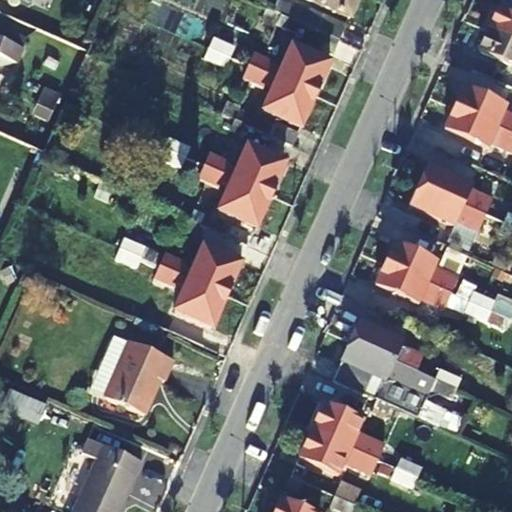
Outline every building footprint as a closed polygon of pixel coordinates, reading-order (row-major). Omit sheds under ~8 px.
[(361,0),(317,0),(317,1),(354,17),(361,0)] [(511,10),(504,7),(495,28),(511,35),(511,10)] [(350,25),(329,15),(323,29),(344,39),(350,25)] [(0,22),(0,34),(34,50),(38,40),(0,22)] [(307,39),(338,53),(344,39),(323,29),(313,25),(307,39)] [(511,35),(495,28),(486,48),(511,59),(511,35)] [(29,63),(34,50),(0,34),(0,90),(9,71),(29,63)] [(238,47),(216,39),(213,46),(234,56),(238,47)] [(234,56),(213,46),(208,58),(229,67),(234,56)] [(281,63),(259,52),(253,65),(319,95),(334,63),(296,47),(286,70),(280,67),(281,63)] [(279,87),(269,109),(305,126),(319,95),(253,65),(248,77),(270,87),(273,83),(279,87)] [(511,104),(511,103),(470,85),(461,105),(511,128),(511,109),(510,109),(511,104)] [(511,128),(461,105),(451,126),(494,145),(496,140),(511,147),(511,128)] [(303,132),(272,117),(266,130),(298,144),(303,132)] [(288,142),(262,130),(257,141),(283,154),(288,142)] [(194,147),(173,138),(169,147),(190,157),(194,147)] [(275,195),(289,163),(252,146),(242,171),(234,168),(237,163),(214,153),(208,165),(275,195)] [(190,157),(169,147),(165,158),(185,167),(190,157)] [(478,182),(435,163),(426,183),(493,212),(500,196),(476,185),(478,182)] [(275,195),(208,165),(203,177),(225,187),(227,184),(234,187),(224,211),(260,227),(275,195)] [(493,212),(426,183),(417,204),(459,222),(461,217),(485,228),(493,212)] [(257,233),(238,224),(233,236),(252,245),(257,233)] [(219,244),(247,257),(252,245),(233,236),(225,233),(219,244)] [(150,247),(129,238),(124,247),(146,257),(150,247)] [(443,260),(400,241),(391,262),(458,291),(465,275),(441,265),(443,260)] [(146,257),(124,247),(120,259),(141,268),(146,257)] [(192,263),(170,253),(164,265),(230,294),(244,263),(208,247),(197,271),(191,268),(192,263)] [(424,301),(426,296),(451,307),(458,291),(391,262),(381,282),(424,301)] [(191,286),(181,309),(216,326),(230,294),(164,265),(159,276),(181,286),(183,283),(191,286)] [(98,296),(123,308),(129,295),(104,285),(98,296)] [(404,298),(379,287),(373,301),(398,312),(404,298)] [(503,299),(483,290),(478,300),(498,309),(503,299)] [(498,309),(478,300),(474,309),(494,319),(498,309)] [(408,339),(365,320),(356,340),(424,370),(430,355),(406,344),(408,339)] [(424,370),(356,340),(347,360),(339,380),(365,391),(369,394),(378,374),(389,379),(392,375),(416,386),(424,370)] [(178,361),(134,342),(109,396),(148,413),(163,378),(169,380),(178,361)] [(467,379),(447,370),(443,379),(464,388),(467,379)] [(464,388),(443,379),(439,389),(459,398),(464,388)] [(384,460),(390,446),(362,433),(367,421),(328,403),(316,430),(384,460)] [(384,460),(316,430),(304,457),(343,474),(348,463),(376,476),(384,460)] [(79,511),(123,511),(146,461),(94,438),(88,452),(103,459),(79,511)] [(427,469),(406,459),(403,468),(424,477),(427,469)] [(424,477),(403,468),(398,477),(419,487),(424,477)] [(367,497),(347,488),(342,497),(362,506),(367,497)] [(359,511),(362,506),(342,497),(337,510),(343,511),(359,511)] [(313,511),(285,499),(279,511),(313,511)]
